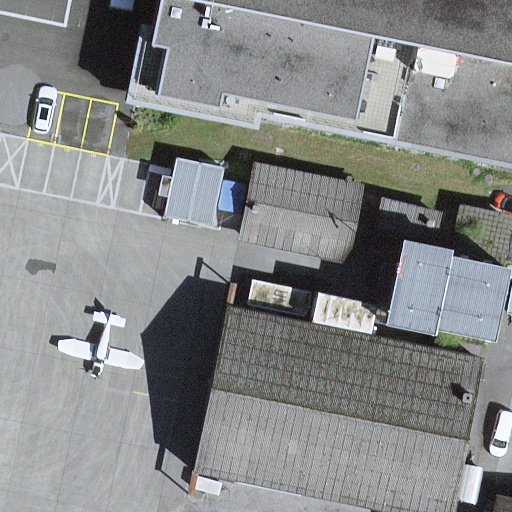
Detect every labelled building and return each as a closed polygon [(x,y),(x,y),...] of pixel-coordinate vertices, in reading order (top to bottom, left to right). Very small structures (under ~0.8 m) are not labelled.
[(255,131),(258,120),(511,171),(511,0),(156,0),(151,28),(140,26),(137,36),(124,104),(255,131)] [(156,218),(220,231),(235,163),(171,149),(156,218)] [(358,190),(256,170),(242,238),(344,258),(358,190)] [(428,250),(436,216),(384,204),(376,237),(428,250)] [(500,255),(508,222),(456,209),(448,242),(500,255)] [(509,270),(406,249),(394,309),(321,294),(316,318),(376,331),(377,323),(493,347),(509,270)] [(228,311),(195,472),(391,511),(446,511),(478,362),(228,311)] [(511,511),(511,505),(495,502),(492,511),(511,511)]
